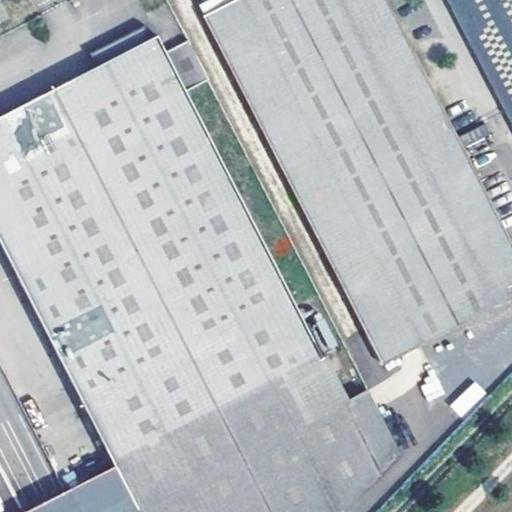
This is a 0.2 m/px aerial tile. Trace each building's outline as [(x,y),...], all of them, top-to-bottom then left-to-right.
[(511,298),(511,240),(388,0),(232,0),(204,14),(383,364),(511,298)] [(511,0),(447,0),(511,125),(511,0)] [(0,240),(115,464),(324,357),(159,36),(152,40),(145,26),(91,54),(97,68),(21,106),(0,117),(0,240)] [(346,345),(324,357),(115,464),(139,511),(346,511),(402,453),(346,345)] [(475,381),(450,405),(462,416),(486,392),(475,381)] [(25,511),(139,511),(115,464),(25,511)]
